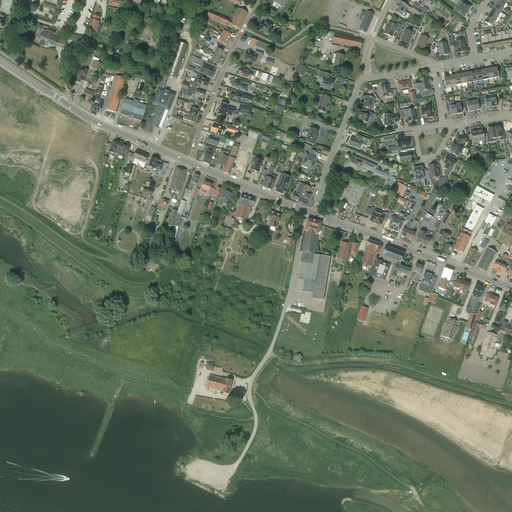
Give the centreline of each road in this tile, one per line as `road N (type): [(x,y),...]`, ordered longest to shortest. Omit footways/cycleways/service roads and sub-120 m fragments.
road 1 (unclassified): [(233,467),(254,430),(251,380),(279,324),(306,211)]
road 2 (track): [(511,399),(385,360),(299,364),(269,352)]
road 3 (primary): [(190,164),(95,122),(0,60)]
road 4 (primary): [(511,289),(320,216)]
road 5 (track): [(417,496),(356,450),(250,399)]
road 6 (unclassified): [(190,164),(213,89),(261,0)]
road 7 (track): [(148,283),(117,277),(0,198)]
road 8 (residential): [(320,216),(324,176),(360,83),(369,78)]
road 9 (primary): [(306,211),(190,164)]
